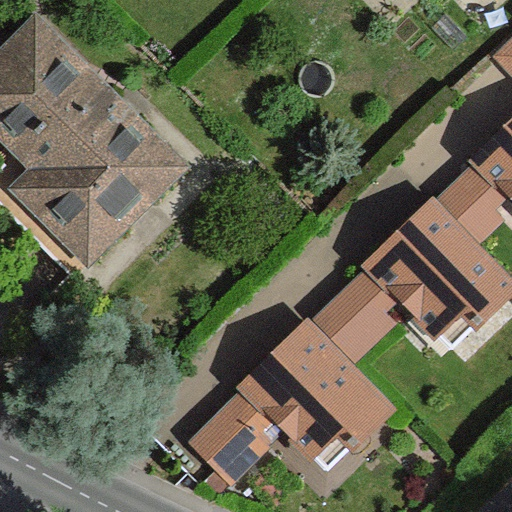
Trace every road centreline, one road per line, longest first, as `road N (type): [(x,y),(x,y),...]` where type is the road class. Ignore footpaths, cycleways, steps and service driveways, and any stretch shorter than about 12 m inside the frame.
road 1 (unknown): [(511,75),(49,476)]
road 2 (tertiary): [(123,511),(0,449)]
